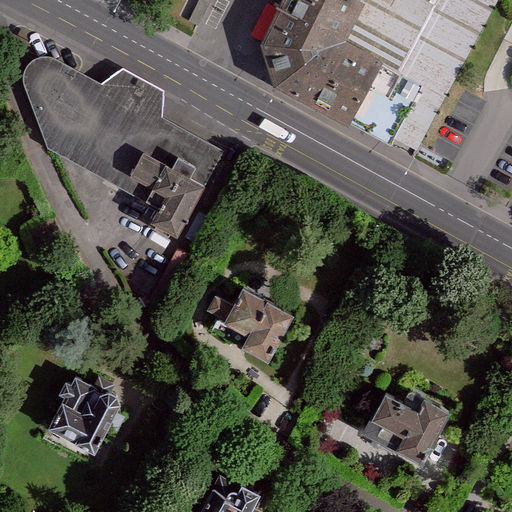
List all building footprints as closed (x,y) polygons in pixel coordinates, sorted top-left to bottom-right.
[(369,5),(358,0),(286,0),(269,41),(268,59),(273,79),(286,92),(352,124),(381,60),(354,43),(369,5)] [(389,0),(398,3),(391,19),(401,22),(406,6),(426,13),(430,0),(389,0)] [(427,101),(444,108),(476,30),(458,23),(458,25),(444,20),(420,80),(434,85),(427,101)] [(34,61),(27,73),(48,146),(184,234),(229,153),(168,120),(164,97),(120,73),(103,87),(53,57),(34,61)] [(298,312),(247,283),(225,322),(276,351),(298,312)] [(122,396),(73,375),(49,430),(99,451),(122,396)] [(453,412),(393,381),(366,434),(425,464),(453,412)] [(242,511),(251,498),(222,481),(203,511),(242,511)]
